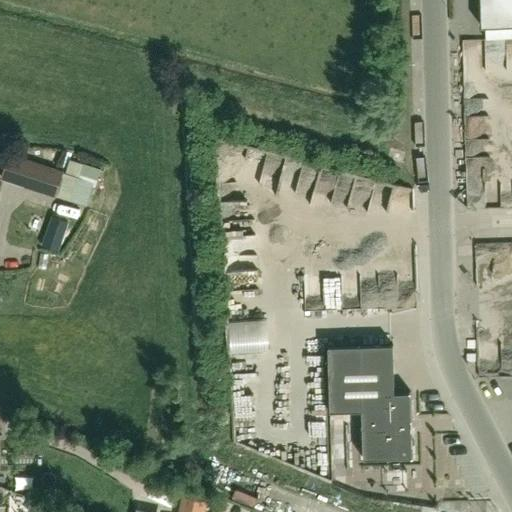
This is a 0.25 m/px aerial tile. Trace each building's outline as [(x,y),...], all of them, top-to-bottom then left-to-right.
[(511,0),(480,0),(482,28),(511,26),(511,0)] [(471,80),(511,73),(508,50),(467,56),(471,80)] [(2,179),(55,196),(63,173),(9,156),(2,179)] [(55,196),(86,206),(92,187),(96,188),(101,169),(70,160),(66,174),(63,173),(55,196)] [(62,239),(46,234),(42,245),(58,251),(62,239)] [(413,458),(412,429),(411,392),(395,392),(393,345),(328,347),(330,412),(362,411),(363,459),(413,458)] [(204,511),(207,501),(182,496),(178,511),(204,511)]
